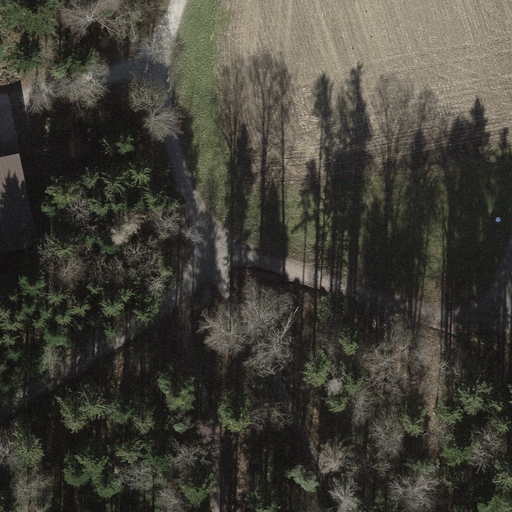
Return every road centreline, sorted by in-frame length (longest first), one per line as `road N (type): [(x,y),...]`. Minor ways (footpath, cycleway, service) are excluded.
road 1 (track): [(224,253),(124,336),(0,412)]
road 2 (track): [(487,315),(447,312),(224,253)]
road 3 (track): [(219,511),(213,434),(188,352),(186,284)]
road 4 (track): [(154,72),(194,205),(224,253)]
road 5 (track): [(154,72),(0,99)]
